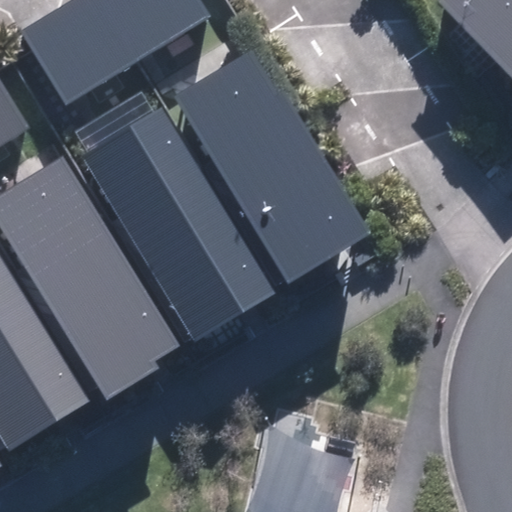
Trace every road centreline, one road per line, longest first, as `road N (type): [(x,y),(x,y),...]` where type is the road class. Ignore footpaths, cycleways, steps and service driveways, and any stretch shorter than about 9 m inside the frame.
road 1 (residential): [(337,0),(511,255)]
road 2 (residential): [(511,500),(486,412),(498,328),(511,300)]
